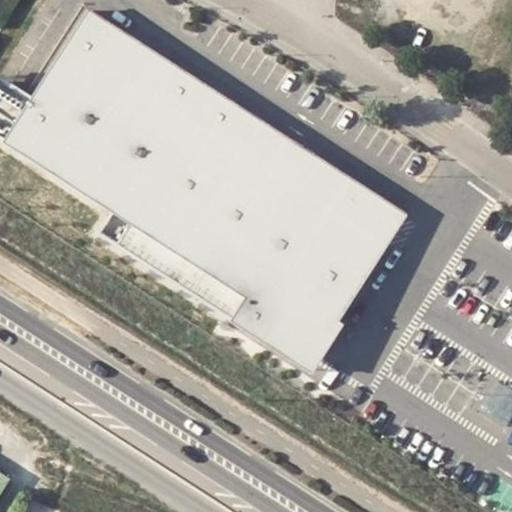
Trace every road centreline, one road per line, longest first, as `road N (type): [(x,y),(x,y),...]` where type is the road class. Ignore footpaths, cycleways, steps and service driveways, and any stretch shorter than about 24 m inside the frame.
road 1 (secondary): [(296,511),(0,320)]
road 2 (unclassified): [(235,0),(320,43),(511,176)]
road 3 (unclassified): [(0,375),(211,511)]
